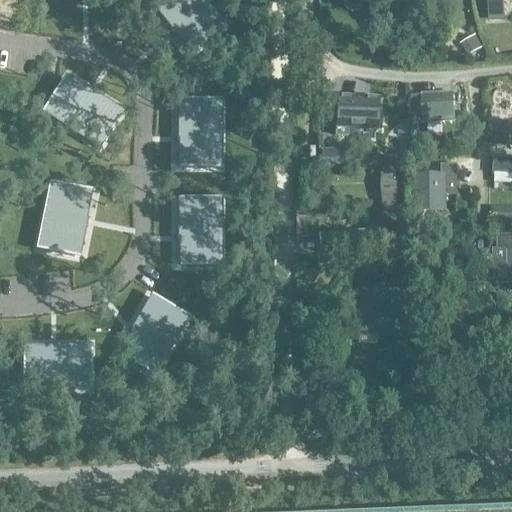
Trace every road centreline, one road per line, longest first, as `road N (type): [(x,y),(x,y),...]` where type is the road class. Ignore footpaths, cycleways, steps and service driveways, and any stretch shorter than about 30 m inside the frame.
road 1 (unclassified): [(0,480),(511,459)]
road 2 (track): [(292,467),(281,0)]
road 3 (track): [(511,74),(379,77),(337,65),(281,23)]
